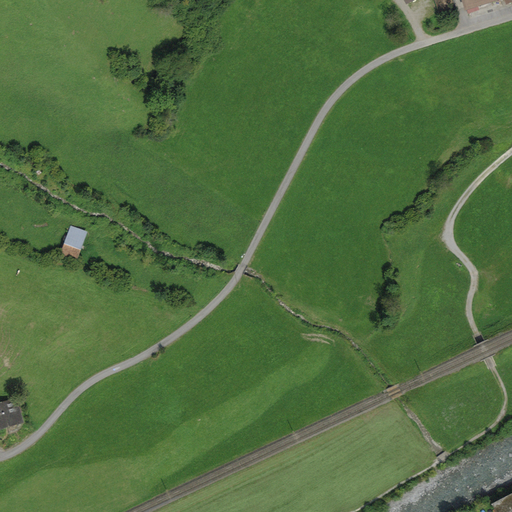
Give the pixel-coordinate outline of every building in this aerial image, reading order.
[(488,0),(464,0),(468,13),(478,10),(476,4),(488,0)] [(68,256),(75,259),(85,232),(72,227),(62,253),(68,256)] [(428,257),(423,285),(437,288),(442,260),(428,257)] [(0,404),(0,428),(22,421),(16,400),(0,404)] [(511,511),(511,495),(493,505),(497,511),(511,511)]
